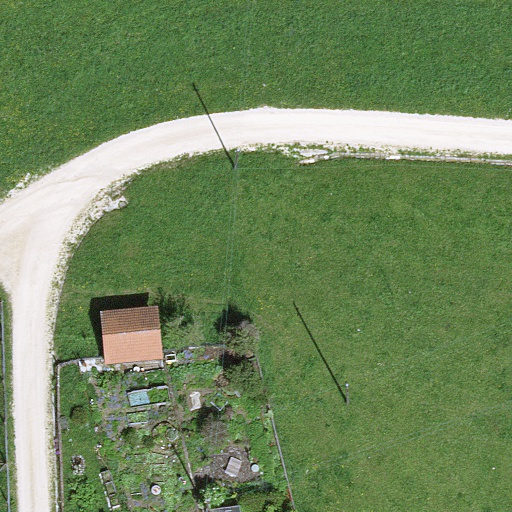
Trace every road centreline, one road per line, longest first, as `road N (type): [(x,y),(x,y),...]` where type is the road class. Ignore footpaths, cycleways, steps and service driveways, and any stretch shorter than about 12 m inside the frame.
road 1 (residential): [(511,133),(341,120),(181,133),(84,173),(35,209)]
road 2 (residential): [(37,511),(35,209)]
